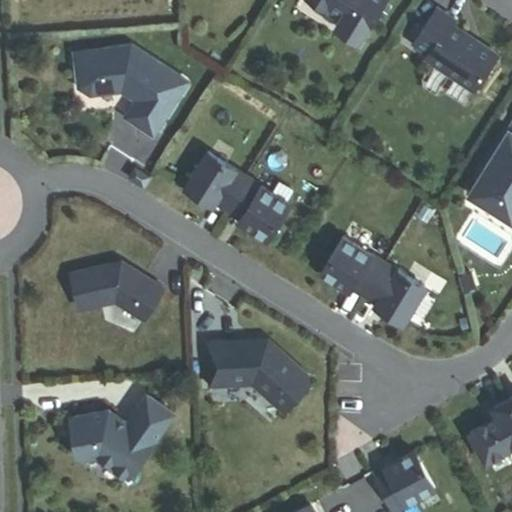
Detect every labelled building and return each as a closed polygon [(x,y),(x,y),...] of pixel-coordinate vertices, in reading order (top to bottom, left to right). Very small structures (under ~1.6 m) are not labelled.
[(336,28),(359,43),(386,0),(310,0),(341,20),(336,28)] [(473,91),(496,56),(450,24),(453,21),(436,10),(413,44),(429,55),(426,59),(473,91)] [(155,135),(190,82),(134,46),(77,53),(81,87),(92,94),(123,91),(139,100),(128,117),(155,135)] [(511,129),(471,195),(511,220),(511,129)] [(212,154),(186,186),(274,246),(292,208),(212,154)] [(136,167),(130,178),(145,187),(152,177),(136,167)] [(348,241),(324,278),(406,327),(425,290),(348,241)] [(76,271),(87,310),(123,304),(144,320),(158,311),(169,292),(126,262),(76,271)] [(212,385),(254,383),(285,411),(313,380),(269,340),(210,343),(212,385)] [(99,455),(129,477),(174,413),(148,394),(128,423),(109,410),(72,417),(78,453),(85,458),(99,455)] [(511,407),(468,433),(491,462),(511,451),(511,407)] [(398,465),(372,479),(389,511),(391,511),(432,490),(412,453),(396,462),(398,465)]
